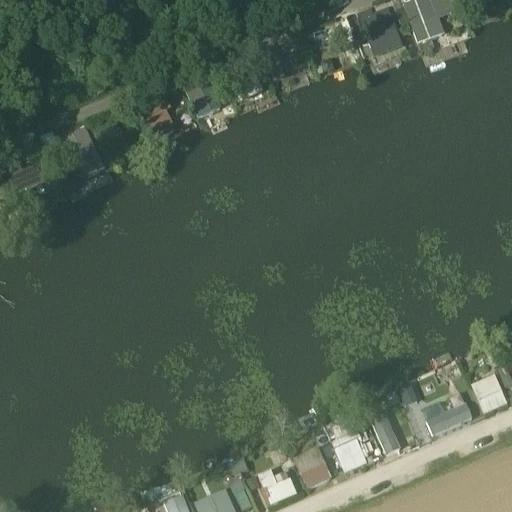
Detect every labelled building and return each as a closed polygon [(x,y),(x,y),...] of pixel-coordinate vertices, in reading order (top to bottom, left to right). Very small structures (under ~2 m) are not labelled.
[(405,5),(415,41),(431,37),(422,0),(405,5)] [(461,0),(467,16),(494,5),(491,0),(461,0)] [(374,56),(403,45),(388,6),(359,16),(374,56)] [(310,41),(342,35),(339,19),(307,26),(310,41)] [(177,127),(166,99),(139,109),(151,138),(177,127)] [(467,388),(481,418),(505,407),(491,377),(467,388)] [(382,458),(399,450),(382,411),(365,418),(382,458)] [(333,455),(341,475),(364,466),(356,446),(333,455)] [(291,459),(303,492),(330,481),(317,449),(291,459)] [(269,472),(258,475),(266,506),(293,499),(289,482),(273,486),(269,472)] [(191,504),(194,511),(231,511),(223,490),(191,504)] [(185,511),(179,497),(160,505),(163,511),(185,511)]
